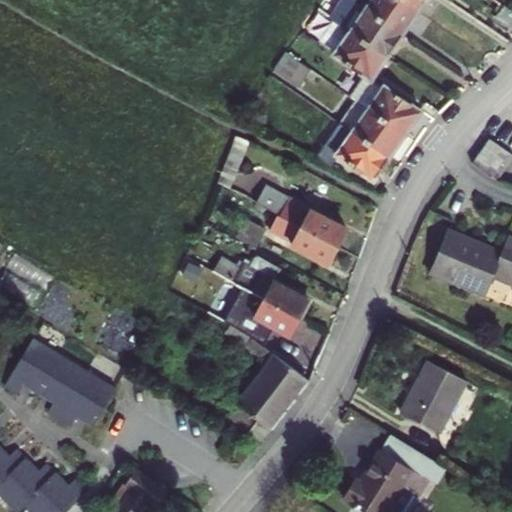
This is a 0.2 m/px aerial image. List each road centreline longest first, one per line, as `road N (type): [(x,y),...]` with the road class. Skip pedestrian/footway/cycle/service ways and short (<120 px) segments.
road 1 (residential): [(247,492),(321,401),(431,159),(511,72)]
road 2 (residential): [(96,462),(131,421),(247,492)]
road 3 (track): [(367,293),(511,364)]
